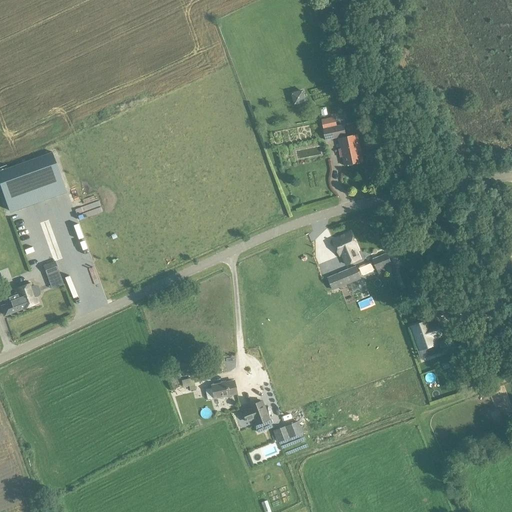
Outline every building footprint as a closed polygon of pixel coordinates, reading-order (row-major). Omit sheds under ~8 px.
[(295,103),(305,100),(302,90),(292,93),(295,103)] [(343,125),(333,127),(323,130),(325,141),(339,138),(346,136),(343,125)] [(346,136),(339,138),(342,150),(340,150),(341,154),(342,153),(345,165),(362,161),(357,136),(346,138),(346,136)] [(284,158),(288,175),(303,171),(299,155),(284,158)] [(68,201),(55,162),(0,181),(0,187),(11,221),(68,201)] [(350,233),(333,241),(340,256),(345,254),(346,256),(358,250),(350,233)] [(377,271),(392,265),(387,253),(372,260),(377,271)] [(46,275),(58,271),(55,262),(43,266),(46,275)] [(332,291),(361,279),(356,266),(327,278),(332,291)] [(392,272),(400,291),(410,287),(402,268),(392,272)] [(5,315),(24,308),(38,303),(31,285),(17,290),(18,292),(4,297),(6,304),(1,306),(5,315)] [(447,305),(442,291),(430,294),(435,309),(447,305)] [(442,337),(438,325),(431,328),(429,323),(414,328),(422,351),(437,346),(435,340),(442,337)] [(183,377),(202,373),(200,362),(180,365),(183,377)] [(234,381),(211,386),(214,398),(237,394),(234,381)] [(248,407),(249,409),(242,412),(246,422),(253,419),(255,425),(269,420),(262,401),(248,407)] [(277,443),(302,433),(298,422),(273,431),(277,443)]
